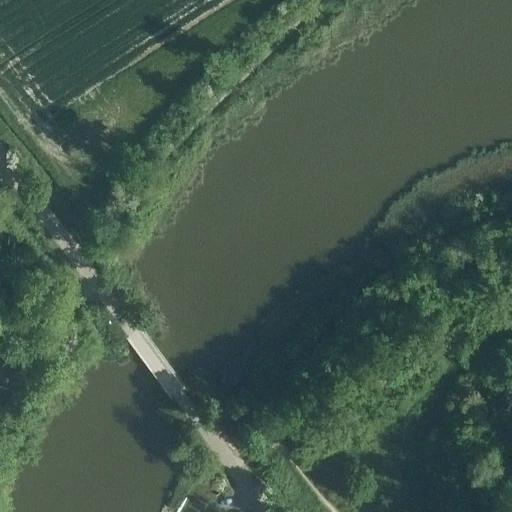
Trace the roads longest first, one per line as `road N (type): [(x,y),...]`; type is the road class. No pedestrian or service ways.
road 1 (residential): [(265,511),(0,153)]
road 2 (unknown): [(511,243),(439,274),(303,390),(277,442)]
